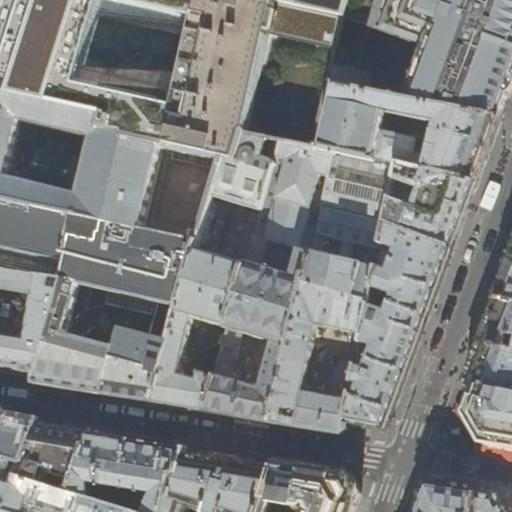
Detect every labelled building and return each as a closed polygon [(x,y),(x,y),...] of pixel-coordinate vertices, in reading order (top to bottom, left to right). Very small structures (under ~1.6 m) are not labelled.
[(0,0),(0,94),(103,117),(100,132),(161,146),(224,160),(237,163),(246,136),(246,135),(270,36),(336,51),(344,18),(267,0),(0,0)] [(267,0),(344,18),(345,17),(348,0),(267,0)] [(511,87),(511,0),(348,0),(345,17),(423,48),(405,98),(501,118),(511,88),(511,87)] [(336,54),(329,83),(368,91),(371,77),(344,71),(347,57),(336,54)] [(405,98),(368,91),(329,83),(312,149),(316,151),(334,154),(329,179),(323,206),(388,221),(388,225),(453,249),(465,216),(489,148),(501,118),(405,98)] [(38,373),(34,385),(66,390),(136,402),(153,405),(196,251),(205,223),(196,220),(191,241),(140,229),(161,146),(100,132),(103,117),(0,94),(0,270),(66,281),(38,373)] [(267,141),(246,135),(246,136),(237,163),(224,160),(213,195),(262,211),(275,163),(262,160),(267,141)] [(229,329),(215,378),(205,413),(236,418),(270,423),(313,253),(301,250),(321,177),(329,179),(334,154),(316,151),(314,163),(301,160),(304,148),(281,143),(275,163),(286,166),(265,239),(255,236),(229,329)] [(345,432),(347,423),(354,391),(355,384),(358,369),(338,366),(331,400),(303,394),(318,327),(350,334),(351,337),(353,340),(356,343),(359,345),(363,346),(388,225),(388,221),(323,206),(313,253),(270,423),(310,429),(341,434),(345,432)] [(176,408),(205,413),(215,378),(201,374),(199,382),(179,377),(194,319),(229,329),(255,236),(257,228),(246,225),(235,262),(196,251),(153,405),(176,408)] [(366,426),(386,430),(396,401),(411,361),(438,290),(453,249),(388,225),(363,346),(358,369),(355,384),(363,388),(361,395),(354,391),(347,423),(366,426)] [(511,260),(498,298),(497,298),(496,303),(488,327),(487,327),(483,338),(480,346),(467,382),(477,385),(511,391),(511,260)] [(0,367),(38,373),(66,281),(0,270),(0,367)] [(511,391),(477,385),(472,397),(467,411),(487,445),(511,449),(511,391)] [(0,418),(0,444),(8,419),(0,418)] [(0,444),(0,511),(127,511),(92,502),(71,495),(67,493),(45,487),(22,479),(20,479),(19,484),(11,482),(17,462),(26,464),(37,424),(23,422),(8,419),(0,444)] [(64,428),(37,424),(26,464),(22,479),(45,487),(49,475),(71,482),(67,493),(71,495),(91,432),(64,428)] [(135,439),(91,432),(71,495),(92,502),(91,483),(112,486),(111,498),(122,499),(124,488),(156,494),(147,511),(165,511),(184,452),(186,447),(135,439)] [(223,458),(184,452),(165,511),(189,511),(190,509),(200,511),(261,511),(275,467),(223,458)] [(356,511),(357,511),(363,495),(348,474),(322,469),(277,462),(275,467),(261,511),(356,511)] [(421,506),(418,511),(474,511),(476,495),(451,490),(428,487),(421,506)] [(489,497),(476,495),(474,511),(503,511),(500,505),(497,498),(489,497)]
